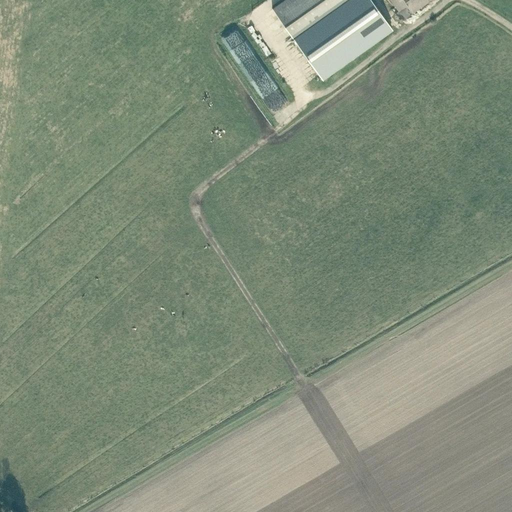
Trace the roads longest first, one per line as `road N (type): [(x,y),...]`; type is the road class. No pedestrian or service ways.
road 1 (track): [(302,385),(191,210),(193,194),(444,0)]
road 2 (track): [(89,511),(302,385),(380,511)]
road 3 (track): [(302,385),(511,265)]
road 4 (track): [(310,103),(253,16),(275,0)]
